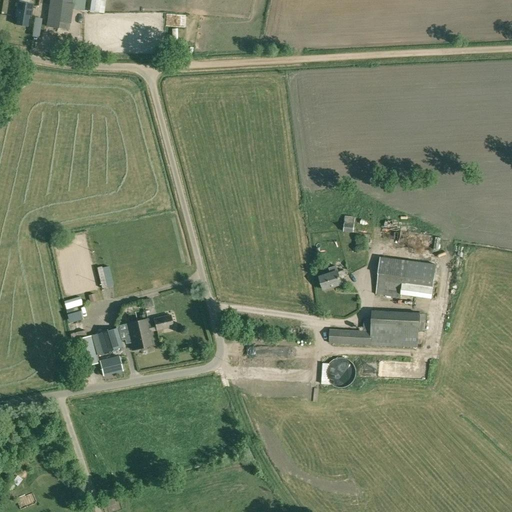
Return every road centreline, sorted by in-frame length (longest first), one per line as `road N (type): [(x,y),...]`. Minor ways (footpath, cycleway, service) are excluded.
road 1 (unclassified): [(0,407),(228,365),(151,67),(73,66),(0,53)]
road 2 (track): [(151,67),(511,58)]
road 3 (track): [(299,511),(228,365)]
